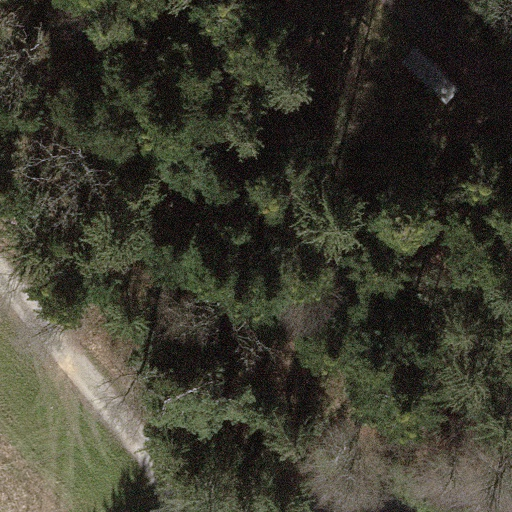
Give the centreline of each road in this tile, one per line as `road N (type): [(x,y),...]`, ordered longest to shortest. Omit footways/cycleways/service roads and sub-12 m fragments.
road 1 (track): [(0,245),(138,396),(180,511)]
road 2 (track): [(265,511),(291,496),(371,495),(419,511)]
road 3 (track): [(511,102),(396,0)]
